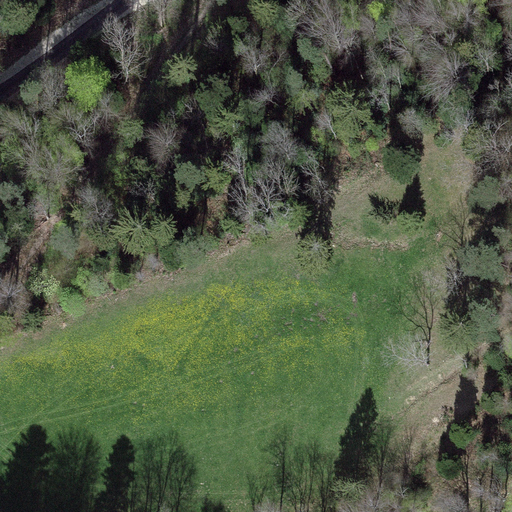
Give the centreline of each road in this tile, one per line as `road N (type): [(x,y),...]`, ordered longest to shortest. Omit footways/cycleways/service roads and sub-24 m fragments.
road 1 (track): [(511,336),(345,436),(242,478),(52,504),(28,497),(0,465)]
road 2 (track): [(215,0),(0,301)]
road 3 (unclassified): [(0,94),(127,0)]
